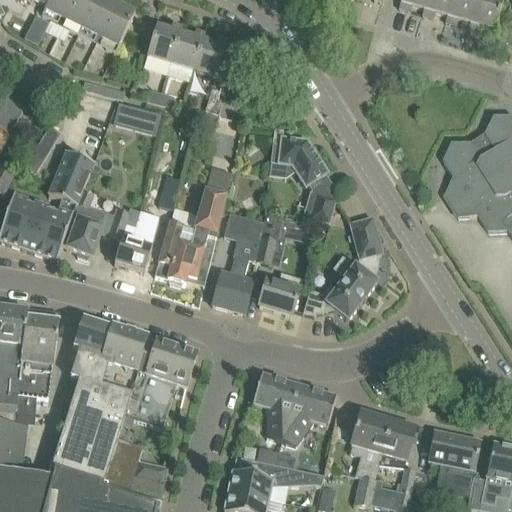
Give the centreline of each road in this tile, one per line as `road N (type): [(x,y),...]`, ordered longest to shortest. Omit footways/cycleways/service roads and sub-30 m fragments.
road 1 (residential): [(0,279),(86,295),(232,348)]
road 2 (residential): [(232,348),(336,365),(367,355),(450,298)]
road 3 (tertiary): [(450,298),(328,104)]
road 4 (residential): [(328,104),(405,60),(511,87)]
road 5 (residential): [(185,511),(232,348)]
road 6 (tertiary): [(328,104),(266,16),(241,0)]
